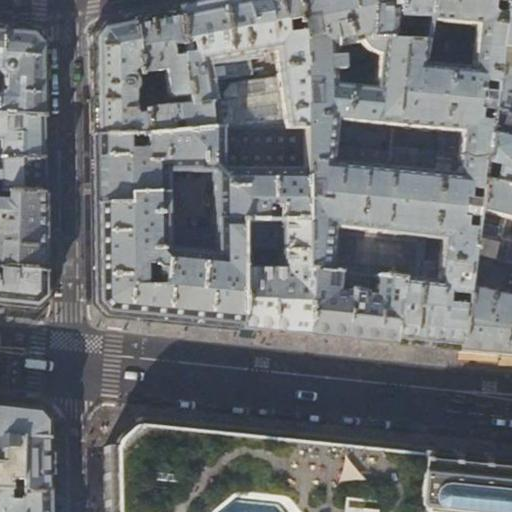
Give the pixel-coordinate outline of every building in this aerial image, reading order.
[(229,0),(176,11),(180,46),(189,107),(203,106),(200,63),(273,51),(277,80),(225,88),(218,98),(218,104),(217,104),(220,129),(303,129),(301,40),(300,31),(290,33),(289,24),(299,21),(297,0),(229,0)] [(397,41),(392,41),(367,41),(366,0),(297,0),(299,21),(300,31),(301,40),(303,129),(302,222),(302,270),(305,270),(335,273),(339,274),(348,275),(375,277),(387,153),(332,148),(334,120),(389,125),(397,41)] [(430,0),(366,0),(367,41),(392,41),(392,21),(389,19),(392,14),(398,17),(403,17),(403,23),(409,28),(413,28),(413,34),(410,34),(410,41),(424,41),(428,22),(430,0)] [(430,0),(428,22),(474,25),(471,68),(421,65),(426,41),(424,41),(410,41),(397,41),(389,125),(439,130),(437,150),(483,154),(483,151),(473,150),(474,140),(485,141),(489,112),(491,94),(479,93),(480,83),(493,84),(498,48),(502,14),(489,13),(490,2),(504,3),(504,0),(430,0)] [(511,0),(504,0),(504,3),(502,14),(498,48),(511,50),(511,0)] [(153,15),(131,20),(140,87),(141,100),(146,137),(210,130),(207,105),(203,106),(189,107),(180,46),(176,11),(153,15)] [(140,87),(131,20),(110,24),(99,26),(89,38),(90,77),(91,137),(146,137),(141,100),(130,101),(130,92),(132,89),(133,87),(133,85),(140,87)] [(42,76),(41,43),(31,32),(0,29),(0,115),(42,117),(42,76)] [(511,50),(498,48),(493,84),(491,94),(489,112),(511,117),(511,50)] [(511,162),(510,162),(511,153),(511,117),(489,112),(485,141),(483,151),(483,154),(479,182),(511,189),(511,162)] [(0,192),(6,193),(43,195),(43,156),(42,117),(0,115),(0,192)] [(210,130),(146,137),(91,137),(92,219),(93,305),(103,316),(148,320),(170,322),(237,329),(237,222),(302,222),(303,129),(220,129),(210,130)] [(479,182),(483,154),(437,150),(436,157),(413,155),(414,149),(387,147),(387,153),(375,277),(398,280),(392,344),(424,347),(456,350),(462,306),(444,304),(445,294),(464,296),(469,255),(479,182)] [(511,189),(479,182),(469,255),(483,258),(511,265),(511,189)] [(0,270),(44,272),(44,236),(43,195),(6,193),(6,202),(0,201),(0,270)] [(302,222),(237,222),(237,329),(270,332),(304,336),(306,336),(305,270),(302,270),(302,222)] [(478,277),(483,258),(469,255),(464,296),(462,306),(456,350),(510,356),(511,355),(511,268),(510,274),(511,274),(511,286),(510,286),(506,301),(467,292),(469,284),(478,277)] [(0,305),(3,306),(33,309),(45,299),(44,272),(0,270),(0,305)] [(333,294),(335,273),(305,270),(306,336),(349,340),(392,344),(398,280),(375,277),(373,298),(359,297),(360,292),(346,290),(345,296),(333,294)] [(33,309),(3,306),(3,313),(33,316),(33,309)] [(0,437),(47,439),(47,438),(47,420),(36,409),(35,409),(0,405),(0,437)] [(511,511),(511,458),(420,448),(420,450),(389,446),(308,437),(226,428),(163,421),(132,418),(131,419),(131,424),(126,428),(118,434),(115,438),(110,446),(104,445),(103,446),(104,472),(105,510),(105,511),(511,511)] [(47,462),(47,439),(0,437),(0,490),(47,492),(47,462)] [(47,511),(47,492),(0,490),(0,511),(47,511)]
